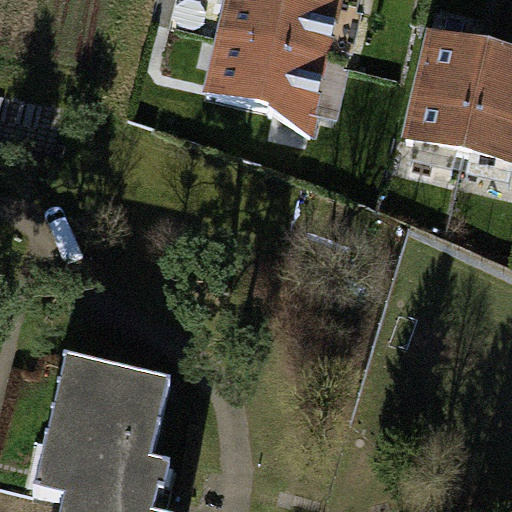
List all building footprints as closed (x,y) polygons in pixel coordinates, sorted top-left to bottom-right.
[(242,0),(233,39),(347,65),(360,8),(321,0),(242,0)] [(321,0),(360,8),(361,0),(321,0)] [(221,95),(335,121),(347,65),(233,39),(221,95)] [(442,42),(420,150),(481,162),(502,54),(442,42)] [(511,55),(502,54),(481,162),(511,167),(511,55)] [(175,511),(177,506),(187,508),(193,483),(171,478),(189,403),(88,379),(58,506),(83,511),(175,511)]
